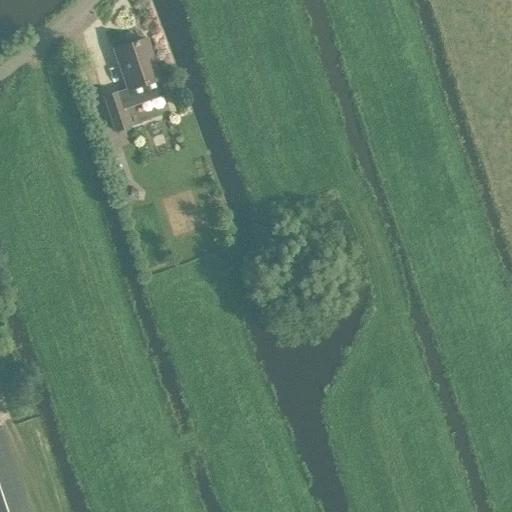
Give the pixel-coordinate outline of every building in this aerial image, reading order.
[(122,47),(115,50),(120,64),(128,89),(119,92),(125,109),(166,94),(160,79),(146,39),(122,47)] [(131,126),(119,92),(104,97),(116,131),(131,126)] [(157,104),(178,155),(199,145),(177,95),(157,104)] [(124,187),(121,195),(127,202),(135,200),(138,192),(132,186),(124,187)] [(0,511),(31,511),(2,426),(0,426),(0,511)]
